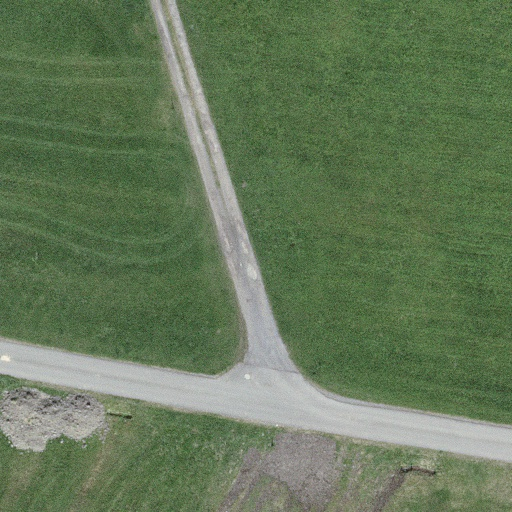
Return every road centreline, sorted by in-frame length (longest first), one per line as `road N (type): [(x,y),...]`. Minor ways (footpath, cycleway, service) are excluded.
road 1 (unclassified): [(511,433),(0,347)]
road 2 (track): [(282,398),(168,0)]
